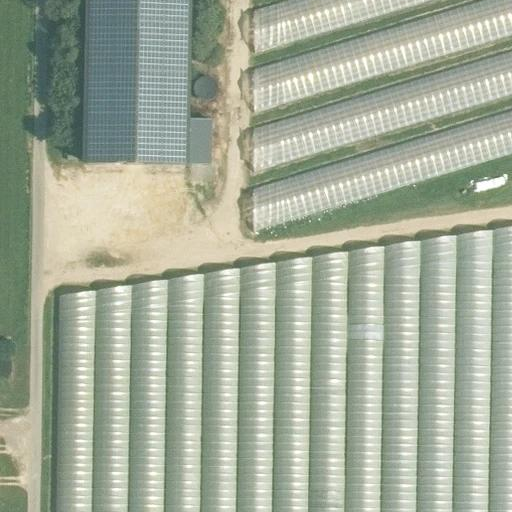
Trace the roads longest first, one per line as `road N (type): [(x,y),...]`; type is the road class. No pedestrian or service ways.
road 1 (track): [(34,511),(42,0)]
road 2 (track): [(37,284),(511,210)]
